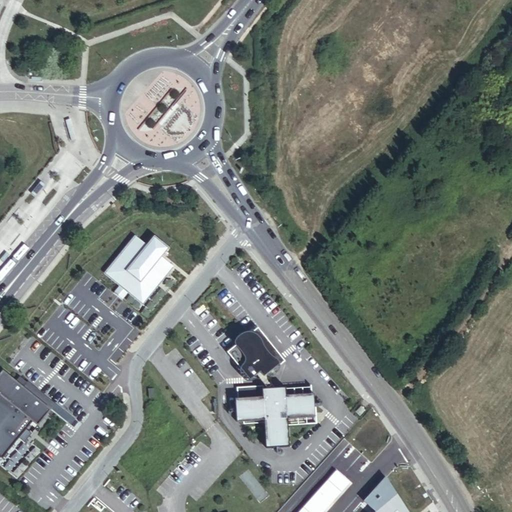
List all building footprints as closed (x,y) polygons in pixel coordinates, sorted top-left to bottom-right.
[(71,118),(65,120),(70,142),(76,140),(71,118)] [(136,235),(106,272),(144,304),(176,265),(163,255),(170,246),(155,234),(147,244),(136,235)] [(262,340),(254,330),(245,337),(253,347),(262,340)] [(238,371),(247,382),(257,374),(261,378),(281,362),(262,340),(253,347),(245,337),(234,346),(239,351),(232,357),(241,368),(238,371)] [(239,351),(234,346),(224,354),(238,371),(241,368),(232,357),(239,351)] [(14,383),(2,373),(0,374),(0,459),(1,460),(17,439),(23,444),(49,411),(21,389),(14,383)] [(18,378),(14,383),(21,389),(23,387),(71,427),(74,422),(26,383),(25,384),(18,378)] [(283,390),(283,388),(260,390),(260,389),(234,391),(235,400),(233,400),(234,423),(261,421),(263,449),(287,448),(285,420),(312,419),(311,394),(309,395),(308,388),(283,390)] [(361,412),(358,408),(353,413),(357,417),(361,412)] [(408,511),(384,478),(363,499),(374,511),(408,511)]
